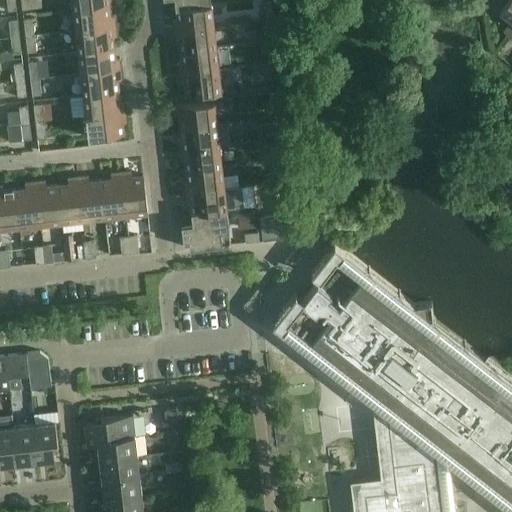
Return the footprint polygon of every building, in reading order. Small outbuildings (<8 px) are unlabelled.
[(5,0),(6,11),(15,10),(14,0),(5,0)] [(20,0),(21,9),(30,8),(29,0),(20,0)] [(71,0),(73,8),(109,4),(108,0),(71,0)] [(271,0),(262,2),(264,18),(273,17),(271,0)] [(503,29),(509,34),(511,30),(511,0),(489,0),(489,1),(511,19),(503,29)] [(171,20),(172,30),(213,26),(210,1),(175,5),(176,19),(171,20)] [(73,8),(75,30),(116,25),(115,15),(110,15),(109,4),(73,8)] [(31,17),(22,18),(24,36),(33,35),(31,17)] [(273,17),(264,18),(266,35),(275,34),(273,17)] [(16,19),(8,20),(9,37),(18,36),(16,19)] [(78,51),(114,47),(112,36),(117,35),(116,25),(75,30),(78,51)] [(216,46),(213,26),(172,30),(173,40),(178,40),(180,51),(216,46)] [(33,35),(24,36),(26,52),(35,51),(33,35)] [(18,36),(9,37),(11,54),(20,53),(18,36)] [(276,44),(267,45),(269,62),(278,61),(276,44)] [(178,72),(218,68),(216,46),(180,51),(181,62),(176,62),(178,72)] [(78,51),(80,73),(121,68),(120,58),(115,58),(114,47),(78,51)] [(36,60),(27,61),(29,78),(38,77),(36,60)] [(278,61),(269,62),(271,79),(280,78),(278,61)] [(21,62),(12,63),(14,80),(23,79),(21,62)] [(230,66),(218,68),(178,72),(179,83),(183,82),(185,94),(233,88),(230,66)] [(83,94),(118,90),(117,78),(122,78),(121,68),(80,73),(83,94)] [(38,77),(29,78),(31,95),(40,94),(38,77)] [(23,79),(14,80),(16,97),(25,96),(23,79)] [(83,94),(85,116),(126,111),(125,100),(120,101),(118,90),(83,94)] [(271,110),(279,109),(278,91),(269,92),(271,110)] [(180,115),(181,126),(217,122),(214,100),(174,105),(175,116),(180,115)] [(41,103),(32,104),(34,121),(42,120),(41,103)] [(26,105),(17,106),(18,110),(19,123),(28,122),(26,105)] [(18,110),(7,111),(8,124),(19,123),(18,110)] [(127,121),(126,111),(85,116),(88,138),(123,134),(122,121),(127,121)] [(281,119),(272,120),(274,137),(283,136),(281,119)] [(42,120),(34,121),(36,138),(44,137),(42,120)] [(179,148),(219,143),(232,142),(229,121),(217,122),(181,126),(182,138),(178,138),(179,148)] [(28,122),(19,123),(21,140),(30,139),(28,122)] [(283,136),(274,137),(276,154),(285,153),(283,136)] [(186,169),(222,165),(219,143),(179,148),(180,158),(185,158),(186,169)] [(286,162),(277,163),(279,180),(288,179),(286,162)] [(183,181),(184,191),(224,186),(222,165),(186,169),(187,180),(183,181)] [(131,170),(121,171),(125,212),(147,209),(143,174),(131,175),(131,170)] [(125,212),(121,171),(111,172),(111,177),(100,178),(104,214),(125,212)] [(78,176),(83,217),(104,214),(100,178),(89,180),(88,175),(78,176)] [(61,219),(83,217),(78,176),(68,177),(69,182),(57,183),(61,219)] [(288,179),(279,180),(281,197),(290,196),(288,179)] [(40,222),(61,219),(57,183),(46,185),(45,180),(35,181),(40,222)] [(18,224),(40,222),(35,181),(25,182),(26,187),(14,188),(18,224)] [(224,186),(184,191),(185,201),(190,201),(191,212),(227,208),(244,206),(241,184),(224,186)] [(0,226),(18,224),(14,188),(3,190),(2,185),(0,185),(0,226)] [(187,229),(187,230),(189,248),(231,243),(227,208),(191,212),(193,228),(187,229)] [(253,208),(239,210),(241,228),(256,226),(253,208)] [(291,212),(259,216),(261,230),(262,239),(294,236),(294,235),(291,212)] [(125,222),(116,223),(117,232),(126,232),(125,222)] [(245,241),(262,239),(261,230),(244,232),(245,241)] [(75,234),(63,236),(66,260),(78,258),(76,242),(75,234)] [(136,235),(128,236),(130,253),(138,252),(136,235)] [(128,236),(119,237),(121,254),(130,253),(128,236)] [(93,240),(85,241),(87,257),(95,256),(93,240)] [(85,241),(76,242),(78,258),(87,257),(85,241)] [(433,319),(433,318),(431,302),(413,304),(334,243),(311,273),(318,279),(303,299),(295,293),(271,323),(372,401),(380,477),(350,480),(353,511),(443,511),(437,452),(511,510),(511,371),(490,355),(486,360),(434,319),(433,319)] [(51,245),(42,246),(44,262),(52,261),(51,245)] [(42,246),(33,247),(35,263),(44,262),(42,246)] [(8,249),(0,250),(0,255),(2,268),(10,266),(8,249)] [(43,350),(26,352),(28,375),(30,387),(51,384),(47,354),(43,350)] [(9,389),(21,388),(19,376),(28,375),(26,352),(6,354),(9,389)] [(6,354),(0,354),(0,390),(9,389),(6,354)] [(166,422),(178,420),(176,410),(165,411),(166,422)] [(86,423),(88,445),(91,444),(97,444),(97,443),(111,442),(111,437),(135,435),(133,414),(101,418),(102,421),(86,423)] [(55,421),(34,423),(37,446),(32,447),(34,461),(33,461),(34,464),(44,463),(43,460),(55,458),(53,445),(58,444),(55,421)] [(23,462),(33,461),(34,461),(32,447),(37,446),(34,423),(14,426),(16,449),(12,449),(13,463),(13,467),(23,465),(23,462)] [(140,425),(139,443),(168,445),(169,426),(140,425)] [(2,464),(13,463),(12,449),(16,449),(14,426),(0,427),(0,468),(3,468),(2,464)] [(92,460),(86,461),(87,469),(100,468),(100,463),(113,462),(113,457),(137,455),(135,435),(111,437),(111,442),(97,443),(97,444),(91,444),(92,460)] [(88,481),(89,490),(102,488),(101,484),(115,482),(115,477),(139,475),(137,455),(113,457),(113,462),(100,463),(100,468),(101,468),(102,480),(88,481)] [(183,470),(169,472),(171,487),(185,486),(183,470)] [(90,502),(91,510),(104,508),(104,504),(118,502),(117,498),(141,496),(139,475),(115,477),(115,482),(101,484),(102,488),(89,490),(103,489),(104,500),(90,502)] [(292,496),(292,511),(318,511),(319,495),(292,496)] [(143,511),(141,496),(117,498),(118,502),(104,504),(104,508),(91,510),(105,509),(105,511),(143,511)]
